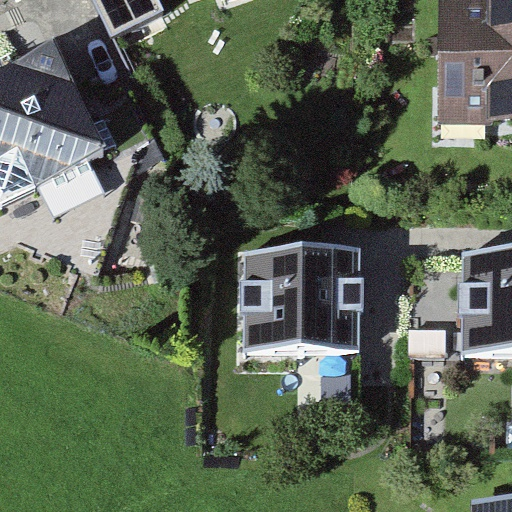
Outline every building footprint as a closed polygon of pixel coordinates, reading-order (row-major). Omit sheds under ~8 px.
[(157,0),(91,0),(111,41),(165,17),(157,0)] [(511,11),(425,11),(425,139),(511,139),(511,11)] [(111,150),(55,45),(0,74),(0,194),(6,205),(111,150)] [(511,267),(448,269),(450,372),(511,371),(511,267)] [(347,268),(236,268),(236,367),(347,368),(347,268)]
